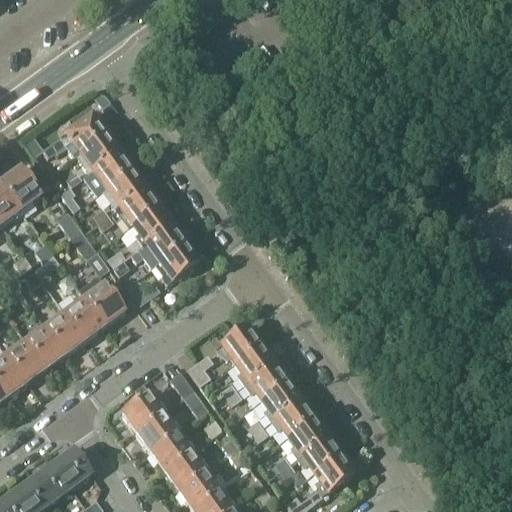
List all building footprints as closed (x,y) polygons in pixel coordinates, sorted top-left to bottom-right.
[(179,23),(179,24),(194,45),(202,39),(219,27),(213,19),(203,6),(179,23)] [(80,129),(43,156),(48,163),(48,164),(54,160),(56,158),(57,160),(67,153),(68,155),(75,164),(77,162),(78,161),(109,139),(101,128),(97,127),(92,120),(86,125),(85,123),(79,128),(80,129)] [(78,161),(77,162),(84,172),(90,180),(119,158),(113,150),(114,146),(109,139),(78,161)] [(90,180),(83,185),(96,203),(101,199),(134,174),(127,164),(123,164),(119,158),(90,180)] [(0,186),(21,216),(41,201),(20,172),(15,175),(16,176),(1,187),(0,186)] [(134,174),(101,199),(114,218),(117,215),(145,194),(140,187),(141,183),(134,174)] [(65,184),(70,191),(79,184),(74,178),(65,184)] [(21,216),(0,186),(0,228),(1,230),(21,216)] [(117,215),(114,218),(120,225),(128,236),(131,234),(161,211),(155,202),(150,200),(145,194),(117,215)] [(138,243),(126,252),(129,256),(131,260),(134,258),(140,253),(172,231),(167,223),(167,219),(161,211),(131,234),(137,242),(138,243)] [(101,214),(92,221),(96,228),(106,221),(101,214)] [(55,224),(70,245),(81,237),(66,216),(55,224)] [(111,228),(106,221),(96,228),(101,235),(111,228)] [(131,260),(137,269),(144,264),(151,274),(154,272),(157,269),(188,247),(181,238),(176,237),(172,231),(140,253),(134,258),(131,260)] [(96,257),(81,237),(70,245),(84,265),(96,257)] [(157,269),(154,272),(160,281),(160,284),(165,292),(167,290),(187,276),(188,278),(194,274),(192,272),(199,268),(194,261),(194,256),(188,247),(157,269)] [(51,259),(44,249),(33,257),(40,267),(51,259)] [(120,255),(107,265),(113,273),(123,266),(126,264),(120,255)] [(34,275),(39,283),(59,269),(51,259),(40,267),(42,269),(34,275)] [(23,260),(11,269),(18,279),(30,271),(23,260)] [(123,266),(113,273),(119,281),(129,274),(123,266)] [(0,292),(10,285),(2,274),(0,275),(0,292)] [(34,275),(22,283),(30,294),(41,286),(39,283),(34,275)] [(85,303),(84,304),(105,332),(105,331),(105,330),(120,319),(121,320),(125,318),(98,280),(78,295),(85,303)] [(140,287),(129,295),(140,310),(159,296),(154,290),(146,296),(140,287)] [(14,290),(3,297),(10,307),(21,300),(14,290)] [(105,332),(84,304),(64,318),(85,346),(86,345),(85,344),(101,333),(102,334),(105,332)] [(64,318),(45,332),(66,360),(66,359),(81,348),(82,348),(85,346),(64,318)] [(66,360),(45,332),(26,346),(47,374),(47,373),(62,362),(62,363),(66,360)] [(233,373),(264,350),(257,340),(251,339),(246,332),(240,337),(239,335),(233,340),(234,341),(215,355),(221,362),(222,363),(224,366),(227,364),(233,373)] [(26,346),(6,360),(27,388),(28,388),(27,387),(42,376),(43,377),(47,374),(26,346)] [(264,350),(233,373),(246,390),(273,370),(268,362),(269,358),(264,350)] [(27,388),(6,360),(0,364),(0,392),(7,403),(8,402),(7,401),(23,390),(24,391),(27,388)] [(206,361),(188,375),(199,390),(210,383),(203,374),(211,368),(206,361)] [(273,370),(246,390),(259,408),(289,385),(283,377),(278,376),(273,370)] [(179,377),(169,384),(183,403),(193,396),(179,377)] [(289,385),(259,408),(272,426),(299,406),(295,399),(295,394),(289,385)] [(230,390),(221,397),(226,405),(235,398),(230,390)] [(135,439),(163,418),(149,398),(121,419),(135,439)] [(240,404),(235,398),(226,405),(230,411),(240,404)] [(199,406),(190,413),(197,424),(207,416),(199,406)] [(299,406),(272,426),(285,444),(315,422),(309,413),(304,413),(299,406)] [(163,449),(178,438),(163,418),(135,439),(149,458),(163,449)] [(315,422),(285,444),(299,463),(326,443),(321,437),(322,431),(315,422)] [(203,434),(210,443),(220,437),(220,434),(213,426),(203,434)] [(247,434),(252,440),(262,433),(257,427),(247,434)] [(267,440),(262,433),(252,440),(257,447),(267,440)] [(163,449),(149,458),(163,478),(192,457),(178,438),(163,449)] [(326,443),(299,463),(312,481),(342,459),(335,450),(330,449),(326,443)] [(230,444),(221,451),(227,460),(237,453),(230,444)] [(245,463),(237,453),(227,460),(234,471),(245,463)] [(90,479),(72,454),(64,460),(65,461),(53,470),(70,494),(90,479)] [(192,457),(163,478),(177,497),(205,476),(192,457)] [(285,509),(287,511),(309,511),(322,503),(342,488),(343,490),(348,486),(347,484),(353,480),(348,473),(348,468),(342,459),(312,481),(319,491),(315,494),(315,497),(308,501),(299,508),(295,502),(285,509)] [(288,470),(284,464),(274,470),(278,477),(288,470)] [(70,494),(53,470),(42,478),(41,477),(33,483),(50,508),(70,494)] [(293,477),(288,470),(278,477),(284,484),(293,477)] [(205,476),(177,497),(188,511),(197,511),(220,496),(205,476)] [(44,511),(50,508),(33,483),(25,488),(26,490),(14,498),(23,511),(44,511)] [(263,493),(256,485),(247,492),(253,500),(263,493)] [(271,504),(263,493),(253,500),(261,511),(271,504)] [(231,511),(220,496),(197,511),(231,511)] [(23,511),(14,498),(2,507),(1,505),(0,506),(0,511),(23,511)]
